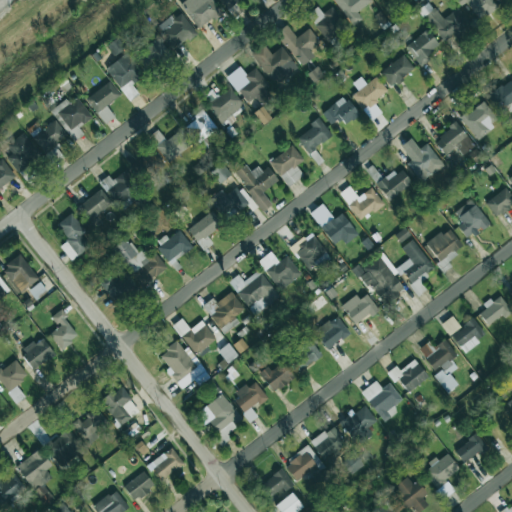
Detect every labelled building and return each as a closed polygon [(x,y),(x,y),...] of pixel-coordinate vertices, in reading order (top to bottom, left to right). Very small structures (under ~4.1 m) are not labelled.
[(222,12),(212,0),(184,0),(179,4),(199,30),(222,12)] [(220,0),(227,9),(236,2),(234,0),(220,0)] [(362,18),(357,12),(371,0),(333,0),(353,25),(362,18)] [(466,2),(478,20),(497,7),(492,0),(456,0),(460,6),(466,2)] [(458,8),(442,19),(432,4),(422,11),(443,41),(454,34),(456,37),(471,27),(458,8)] [(329,42),(347,26),(331,7),(321,15),(317,9),(308,16),(329,42)] [(174,52),(197,33),(181,14),(158,33),(174,52)] [(309,28),(296,37),(287,25),(276,33),(299,64),(310,57),(307,52),(320,43),(309,28)] [(405,47),(421,67),(430,59),(427,54),(439,45),(427,29),(405,47)] [(124,49),(118,37),(106,44),(113,55),(124,49)] [(145,68),(154,61),(157,64),(170,53),(157,37),(135,55),(145,68)] [(271,54),(265,46),(253,56),(275,85),(297,67),(281,46),(271,54)] [(131,84),(144,75),(127,52),(105,68),(128,100),(138,93),(131,84)] [(414,68),(403,54),(380,73),(391,87),(414,68)] [(248,102),(255,96),(261,104),(274,94),(252,66),(232,83),(248,102)] [(363,110),(388,91),(376,76),(366,84),(360,77),(352,83),(358,90),(352,95),(363,110)] [(511,101),(511,82),(509,79),(487,96),(499,111),(511,101)] [(120,94),(109,81),(86,100),(97,113),(120,94)] [(221,124),(244,105),(229,87),(206,105),(221,124)] [(346,125),(359,116),(344,96),(321,113),(331,126),(341,118),(346,125)] [(52,110),(71,133),(91,116),(77,98),(70,103),(66,98),(52,110)] [(499,120),(482,101),(461,118),(477,138),(499,120)] [(255,111),(261,124),(269,120),(263,107),(255,111)] [(217,128),(203,110),(183,126),(198,144),(217,128)] [(31,135),(44,153),(67,136),(54,118),(31,135)] [(308,154),(332,134),(319,119),(295,138),(308,154)] [(445,155),(455,147),(463,155),(474,145),(456,122),(433,140),(445,155)] [(166,162),(192,146),(181,129),(156,145),(166,162)] [(41,152),(22,132),(6,146),(12,152),(6,158),(19,173),(41,152)] [(419,181),(443,166),(429,145),(406,160),(419,181)] [(278,175),(303,162),(294,146),(269,159),(278,175)] [(143,182),(163,164),(150,150),(131,169),(143,182)] [(0,161),(0,187),(15,176),(2,160),(0,161)] [(263,210),(271,204),(262,192),(278,180),(265,164),(252,174),(245,164),(233,174),(263,210)] [(376,184),(388,200),(412,183),(400,167),(376,184)] [(149,201),(127,169),(111,180),(108,175),(101,180),(120,208),(133,199),(139,208),(149,201)] [(221,188),(208,200),(227,221),(248,201),(235,187),(227,194),(221,188)] [(383,204),(371,187),(356,197),(351,190),(343,196),(346,201),(359,220),(383,204)] [(496,217),(511,205),(511,196),(505,187),(485,202),(496,217)] [(112,203),(100,189),(77,207),(88,221),(112,203)] [(454,211),(462,222),(457,225),(466,239),(488,223),(472,199),(454,211)] [(336,248),(356,232),(341,213),(333,219),(322,203),(309,213),(336,248)] [(203,250),(212,243),(207,236),(222,224),(211,211),(187,230),(203,250)] [(60,246),(71,260),(89,247),(81,235),(85,232),(71,213),(57,224),(68,239),(60,246)] [(425,244),(444,270),(448,267),(444,261),(463,248),(448,227),(425,244)] [(394,235),(400,242),(410,235),(405,228),(394,235)] [(169,264),(192,248),(180,230),(156,246),(169,264)] [(330,257),(310,232),(290,247),(310,272),(330,257)] [(153,249),(142,257),(128,237),(113,247),(140,286),(166,268),(153,249)] [(433,267),(412,239),(401,248),(409,258),(397,267),(409,284),(433,267)] [(265,271),(280,290),(301,274),(285,254),(265,271)] [(19,292),(38,280),(21,255),(2,267),(19,292)] [(383,305),(404,290),(378,256),(357,271),(383,305)] [(238,274),(228,282),(248,308),(261,298),(268,307),(280,298),(258,270),(243,281),(238,274)] [(136,286),(127,274),(115,283),(109,275),(99,282),(115,302),(136,286)] [(0,298),(9,293),(0,277),(0,298)] [(239,322),(234,316),(244,308),(232,293),(207,312),(224,334),(239,322)] [(378,309),(367,293),(359,299),(356,295),(341,305),(354,325),(378,309)] [(479,314),(489,327),(510,309),(498,294),(484,305),(486,308),(479,314)] [(79,335),(59,310),(51,317),(58,327),(49,334),(60,349),(79,335)] [(314,331),(326,349),(349,334),(337,315),(314,331)] [(451,334),(463,352),(486,336),(473,318),(451,334)] [(181,336),(195,354),(215,338),(200,320),(181,336)] [(33,369),(54,354),(41,336),(20,352),(33,369)] [(181,389),(193,380),(198,386),(208,377),(180,339),(159,354),(169,368),(166,369),(181,389)] [(449,373),(457,368),(451,359),(456,355),(445,339),(433,347),(429,341),(418,348),(434,372),(433,373),(446,393),(458,385),(449,373)] [(289,357),(298,371),(321,355),(312,342),(289,357)] [(237,354),(227,343),(218,351),(227,362),(237,354)] [(0,381),(7,392),(28,377),(15,359),(0,369),(0,381)] [(397,379),(408,393),(428,377),(414,359),(399,371),(395,366),(386,373),(394,382),(397,379)] [(272,393),(294,378),(283,362),(271,371),(268,366),(259,372),(272,393)] [(250,421),(257,416),(250,407),(257,402),(259,405),(267,398),(253,380),(232,396),(250,421)] [(381,388),(375,380),(360,392),(383,422),(396,412),(392,406),(402,399),(389,382),(381,388)] [(119,426),(139,412),(121,386),(101,400),(119,426)] [(205,406),(213,417),(208,421),(222,439),(244,422),(222,393),(205,406)] [(376,421),(364,404),(340,422),(357,445),(372,434),(367,427),(376,421)] [(74,421),(84,445),(99,438),(96,431),(104,428),(96,411),(74,421)] [(323,460),(345,443),(332,425),(310,442),(323,460)] [(62,466),(83,447),(66,429),(45,448),(62,466)] [(454,450),(463,463),(486,447),(476,433),(454,450)] [(283,465),(295,481),(320,461),(308,445),(283,465)] [(183,464),(171,447),(148,463),(160,480),(183,464)] [(46,469),(51,466),(40,449),(16,465),(32,491),(51,478),(46,469)] [(435,488),(459,470),(446,452),(421,471),(435,488)] [(363,466),(355,453),(342,461),(349,474),(363,466)] [(292,484),(282,469),(260,483),(270,498),(292,484)] [(154,486),(143,471),(122,486),(133,501),(154,486)] [(0,482),(0,499),(6,507),(27,489),(12,472),(0,482)] [(417,511),(427,505),(422,497),(425,495),(409,474),(390,489),(406,510),(411,506),(415,511),(417,511)] [(92,506),(96,511),(120,511),(128,507),(115,489),(92,506)] [(295,511),(302,506),(291,492),(275,505),(280,511),(295,511)] [(398,511),(391,501),(374,511),(398,511)] [(52,511),(69,511),(64,502),(51,510),(52,511)] [(511,511),(511,503),(499,511),(511,511)]
